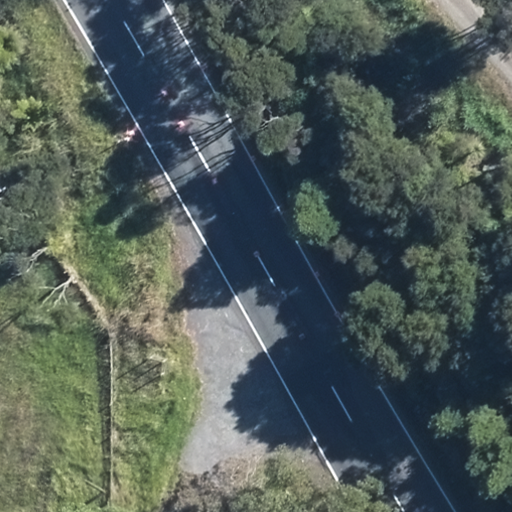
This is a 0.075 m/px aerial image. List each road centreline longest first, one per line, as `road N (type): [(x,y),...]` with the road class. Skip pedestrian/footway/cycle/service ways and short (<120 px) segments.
road 1 (primary): [(406,511),(110,0)]
road 2 (track): [(189,511),(287,308)]
